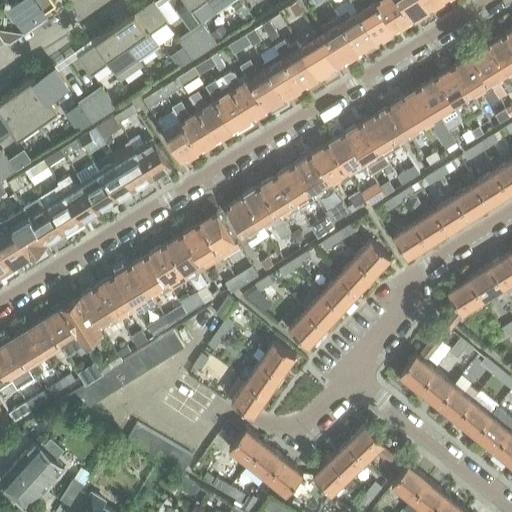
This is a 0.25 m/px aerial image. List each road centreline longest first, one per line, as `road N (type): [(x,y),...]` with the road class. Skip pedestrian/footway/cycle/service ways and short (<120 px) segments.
road 1 (residential): [(0,306),(492,0)]
road 2 (residential): [(511,508),(349,373)]
road 3 (residential): [(220,406),(255,424),(286,428),(305,423),(349,373)]
road 4 (residential): [(349,373),(427,266)]
